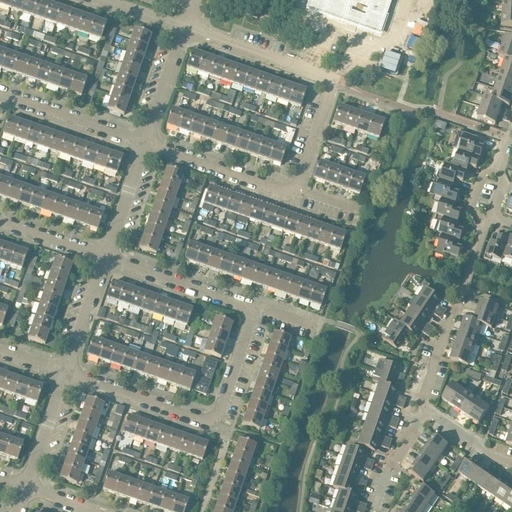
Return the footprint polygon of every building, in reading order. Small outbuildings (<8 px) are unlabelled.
[(0,0),(0,6),(10,10),(12,0),(0,0)] [(21,14),(25,0),(12,0),(10,10),(21,14)] [(32,18),(38,1),(36,0),(25,0),(21,14),(32,18)] [(308,0),(304,11),(381,37),(388,16),(387,15),(391,0),(308,0)] [(43,21),(49,4),(38,1),(32,18),(43,21)] [(55,25),(61,8),(49,4),(43,21),(55,25)] [(256,19),(260,8),(250,4),(246,16),(256,19)] [(511,15),(511,5),(503,4),(502,15),(511,15)] [(66,29),(72,12),(61,8),(55,25),(66,29)] [(77,33),(83,16),(72,12),(66,29),(77,33)] [(488,26),(489,14),(482,13),(481,25),(488,26)] [(511,26),(511,15),(502,15),(501,26),(511,26)] [(89,37),(95,20),(83,16),(77,33),(89,37)] [(101,41),(106,24),(95,20),(89,37),(101,41)] [(16,26),(15,32),(26,35),(28,30),(20,28),(22,22),(19,21),(16,26)] [(147,48),(151,36),(134,30),(130,42),(147,48)] [(511,50),(511,38),(506,36),(502,47),(511,50)] [(143,60),(147,48),(130,42),(126,54),(143,60)] [(107,59),(111,48),(105,46),(102,58),(107,59)] [(511,61),(511,50),(502,47),(498,58),(505,60),(511,61)] [(198,73),(203,56),(192,52),(186,69),(198,73)] [(13,74),(18,57),(7,53),(1,70),(13,74)] [(140,71),(143,60),(126,54),(122,65),(140,71)] [(209,77),(215,60),(203,56),(198,73),(209,77)] [(24,78),(30,61),(18,57),(13,74),(24,78)] [(74,62),(71,69),(77,71),(79,64),(81,59),(75,57),(74,62)] [(103,71),(107,59),(102,58),(98,69),(103,71)] [(81,59),(79,64),(85,66),(93,69),(95,64),(87,61),(81,59)] [(221,81),(226,64),(215,60),(209,77),(221,81)] [(511,73),(511,61),(505,60),(501,70),(511,73)] [(35,82),(41,65),(30,61),(24,78),(35,82)] [(232,85),(238,68),(226,64),(221,81),(232,85)] [(47,85),(53,68),(41,65),(35,82),(47,85)] [(136,82),(140,71),(122,65),(119,76),(136,82)] [(58,89),(64,72),(53,68),(47,85),(58,89)] [(243,89),(249,72),(238,68),(232,85),(243,89)] [(511,84),(511,73),(501,70),(498,80),(511,84)] [(69,93),(75,76),(64,72),(58,89),(69,93)] [(255,93),(260,76),(249,72),(243,89),(255,93)] [(81,97),(87,80),(75,76),(69,93),(81,97)] [(132,94),(136,82),(119,76),(115,88),(132,94)] [(266,97),(272,80),(260,76),(255,93),(266,97)] [(277,101),(283,84),(272,80),(266,97),(277,101)] [(511,95),(511,84),(498,80),(494,90),(511,95)] [(288,104),(294,87),(283,84),(277,101),(288,104)] [(300,109),(306,91),(294,87),(288,104),(300,109)] [(128,105),(132,94),(115,88),(111,99),(128,105)] [(509,107),(511,97),(511,95),(494,90),(491,100),(502,105),(509,107)] [(90,109),(95,93),(90,92),(85,107),(90,109)] [(499,114),(502,105),(491,100),(484,97),(480,108),(499,114)] [(124,116),(128,105),(111,99),(107,111),(124,116)] [(344,128),(350,111),(338,107),(332,123),(344,128)] [(495,125),(499,114),(480,108),(477,119),(495,125)] [(178,131),(184,114),(172,110),(166,127),(178,131)] [(356,132),(362,115),(350,111),(344,128),(356,132)] [(189,135),(195,118),(184,114),(178,131),(189,135)] [(367,136),(373,119),(362,115),(356,132),(367,136)] [(200,139),(206,122),(195,118),(189,135),(200,139)] [(14,140),(20,123),(9,119),(3,135),(14,140)] [(379,139),(384,123),(373,119),(367,136),(379,139)] [(212,143),(218,126),(206,122),(200,139),(212,143)] [(26,143),(32,126),(20,123),(14,140),(26,143)] [(37,147),(43,130),(32,126),(26,143),(37,147)] [(223,146),(229,130),(218,126),(212,143),(223,146)] [(48,151),(54,134),(43,130),(37,147),(48,151)] [(234,150),(240,133),(229,130),(223,146),(234,150)] [(246,154),(252,137),(240,133),(234,150),(246,154)] [(483,148),(476,145),(478,139),(460,133),(458,140),(462,141),(458,151),(480,159),(483,148)] [(60,155),(65,138),(54,134),(48,151),(60,155)] [(338,146),(340,140),(328,136),(326,142),(338,146)] [(257,158),(263,141),(252,137),(246,154),(257,158)] [(71,159),(77,142),(65,138),(60,155),(71,159)] [(269,162),(274,145),(263,141),(257,158),(269,162)] [(82,163),(88,146),(77,142),(71,159),(82,163)] [(280,166),(286,149),(274,145),(269,162),(280,166)] [(94,167),(100,150),(88,146),(82,163),(94,167)] [(105,171),(111,154),(100,150),(94,167),(105,171)] [(476,169),(480,159),(458,151),(455,161),(451,160),(449,165),(467,171),(468,166),(476,169)] [(117,175),(123,158),(111,154),(105,171),(117,175)] [(325,184),(331,167),(319,163),(313,180),(325,184)] [(467,171),(449,165),(445,164),(441,174),(438,173),(436,179),(453,185),(455,179),(463,182),(467,171)] [(336,188),(342,171),(331,167),(325,184),(336,188)] [(179,187),(184,175),(167,169),(163,181),(179,187)] [(348,192),(354,174),(342,171),(336,188),(348,192)] [(359,196),(365,178),(354,174),(348,192),(359,196)] [(0,197),(6,200),(12,183),(1,179),(0,180),(0,197)] [(433,185),(430,195),(434,196),(455,204),(459,193),(451,190),(453,185),(436,179),(433,185)] [(176,198),(179,187),(163,181),(159,192),(176,198)] [(17,204),(23,187),(12,183),(6,200),(17,204)] [(106,185),(105,190),(111,192),(116,194),(117,189),(112,187),(106,185)] [(29,208),(34,191),(23,187),(17,204),(29,208)] [(215,209),(221,192),(209,188),(203,205),(215,209)] [(40,212),(46,195),(34,191),(29,208),(40,212)] [(172,209),(176,198),(159,192),(155,204),(172,209)] [(226,213),(232,196),(221,192),(215,209),(226,213)] [(52,216),(57,199),(46,195),(40,212),(52,216)] [(238,217),(244,200),(232,196),(226,213),(238,217)] [(461,212),(453,209),(455,204),(434,196),(432,202),(439,205),(436,215),(458,222),(461,212)] [(63,220),(69,202),(57,199),(52,216),(63,220)] [(249,220),(255,203),(244,200),(238,217),(249,220)] [(74,223),(80,206),(69,202),(63,220),(74,223)] [(260,224),(266,207),(255,203),(249,220),(260,224)] [(168,221),(172,209),(155,204),(151,215),(168,221)] [(85,227),(91,210),(80,206),(74,223),(85,227)] [(272,228),(277,211),(266,207),(260,224),(272,228)] [(97,231),(103,214),(91,210),(85,227),(97,231)] [(283,232),(289,215),(277,211),(272,228),(283,232)] [(164,232),(168,221),(151,215),(147,226),(164,232)] [(294,236),(300,219),(289,215),(283,232),(294,236)] [(463,231),(456,228),(458,222),(436,215),(434,221),(437,222),(433,232),(438,234),(456,240),(460,241),(463,231)] [(305,240),(311,223),(300,219),(294,236),(305,240)] [(317,244),(323,227),(311,223),(305,240),(317,244)] [(160,244),(164,232),(147,226),(143,238),(160,244)] [(328,248),(334,231),(323,227),(317,244),(328,248)] [(340,252),(346,235),(334,231),(328,248),(340,252)] [(261,238),(260,243),(266,245),(268,240),(269,236),(263,234),(261,238)] [(462,248),(454,245),(456,240),(438,234),(436,240),(440,241),(435,255),(443,258),(444,254),(458,259),(462,248)] [(503,258),(509,240),(508,240),(498,236),(496,244),(490,242),(484,259),(490,262),(491,258),(502,261),(503,258)] [(511,265),(511,236),(510,236),(508,240),(509,240),(503,258),(511,260),(511,263),(511,265)] [(239,250),(242,241),(231,237),(229,242),(234,244),(232,248),(239,250)] [(156,255),(160,244),(143,238),(139,249),(156,255)] [(195,265),(201,248),(190,244),(184,261),(195,265)] [(0,262),(10,266),(16,249),(4,245),(0,257),(0,262)] [(207,269),(213,252),(201,248),(195,265),(207,269)] [(21,270),(27,253),(16,249),(10,266),(21,270)] [(218,273),(224,256),(213,252),(207,269),(218,273)] [(229,277),(235,260),(224,256),(218,273),(229,277)] [(68,277),(72,265),(55,260),(51,271),(68,277)] [(241,281),(247,264),(235,260),(229,277),(241,281)] [(252,285),(258,268),(247,264),(241,281),(252,285)] [(263,288),(269,271),(258,268),(252,285),(263,288)] [(64,288),(68,277),(51,271),(47,283),(64,288)] [(275,292),(281,275),(269,271),(263,288),(275,292)] [(286,296),(292,279),(281,275),(275,292),(286,296)] [(298,300),(304,283),(292,279),(286,296),(298,300)] [(118,303),(124,286),(113,282),(107,299),(118,303)] [(60,300),(64,288),(47,283),(43,294),(60,300)] [(309,304),(315,287),(304,283),(298,300),(309,304)] [(130,307),(136,290),(124,286),(118,303),(130,307)] [(320,308),(326,291),(315,287),(309,304),(320,308)] [(439,299),(425,289),(419,298),(433,308),(439,299)] [(141,311),(147,294),(136,290),(130,307),(141,311)] [(56,311),(60,300),(43,294),(39,305),(56,311)] [(152,315),(158,298),(147,294),(141,311),(152,315)] [(164,319),(170,302),(158,298),(152,315),(164,319)] [(433,308),(419,298),(413,307),(427,317),(433,308)] [(175,323),(181,306),(170,302),(164,319),(175,323)] [(495,319),(499,308),(481,302),(477,313),(495,319)] [(52,323),(56,311),(39,305),(35,317),(52,323)] [(187,327),(193,310),(181,306),(175,323),(187,327)] [(427,317),(413,307),(406,316),(421,326),(427,317)] [(446,311),(440,307),(437,311),(444,315),(446,311)] [(100,308),(97,316),(103,318),(106,310),(100,308)] [(444,315),(437,311),(434,315),(441,320),(444,315)] [(492,329),(495,319),(477,313),(473,322),(482,326),(492,329)] [(406,316),(401,325),(400,325),(408,331),(414,335),(421,326),(406,316)] [(48,334),(52,323),(35,317),(32,328),(48,334)] [(229,336),(233,325),(215,319),(211,330),(229,336)] [(479,336),(482,326),(473,322),(464,319),(461,330),(479,336)] [(408,331),(400,325),(401,325),(395,321),(388,330),(403,340),(408,331)] [(193,337),(197,326),(192,324),(188,335),(193,337)] [(434,329),(428,324),(425,329),(431,333),(434,329)] [(44,346),(48,334),(32,328),(27,340),(44,346)] [(431,333),(425,329),(422,333),(428,338),(431,333)] [(225,348),(229,336),(211,330),(207,342),(225,348)] [(403,340),(388,330),(382,339),(396,349),(403,340)] [(475,346),(479,336),(461,330),(457,340),(475,346)] [(287,351),(291,339),(274,333),(270,345),(287,351)] [(189,348),(193,337),(188,335),(184,347),(189,348)] [(99,360),(104,343),(93,339),(87,356),(99,360)] [(472,357),(475,346),(457,340),(453,350),(472,357)] [(221,359),(225,348),(207,342),(204,353),(221,359)] [(307,358),(312,343),(307,342),(302,356),(307,358)] [(110,364),(116,347),(104,343),(99,360),(110,364)] [(283,363),(287,351),(270,345),(266,357),(283,363)] [(121,368),(127,351),(116,347),(110,364),(121,368)] [(468,367),(472,357),(453,350),(450,360),(468,367)] [(133,372),(138,355),(127,351),(121,368),(133,372)] [(144,376),(150,359),(138,355),(133,372),(144,376)] [(279,374),(283,363),(266,357),(262,368),(279,374)] [(206,396),(217,362),(205,358),(194,392),(206,396)] [(155,380),(161,363),(150,359),(144,376),(155,380)] [(393,377),(396,367),(380,361),(376,372),(393,377)] [(166,384),(172,367),(161,363),(155,380),(166,384)] [(178,388),(184,371),(172,367),(166,384),(178,388)] [(275,385),(279,374),(262,368),(258,379),(275,385)] [(190,392),(195,375),(184,371),(178,388),(190,392)] [(0,391),(2,393),(8,376),(0,372),(0,391)] [(389,387),(393,377),(376,372),(373,382),(380,385),(380,384),(389,388),(389,387)] [(14,397),(20,380),(8,376),(2,393),(14,397)] [(271,396),(275,385),(258,379),(254,390),(271,396)] [(25,400),(31,383),(20,380),(14,397),(25,400)] [(37,404),(43,387),(31,383),(25,400),(37,404)] [(392,400),(396,390),(389,387),(389,388),(380,384),(380,385),(376,395),(392,400)] [(451,406),(462,390),(453,384),(442,400),(451,406)] [(267,408),(271,396),(254,390),(250,402),(267,408)] [(460,412),(471,396),(462,390),(451,406),(460,412)] [(105,402),(106,401),(89,395),(83,411),(100,417),(102,410),(107,412),(110,404),(105,402)] [(389,411),(392,400),(376,395),(373,405),(389,411)] [(469,419),(480,402),(471,396),(460,412),(469,419)] [(359,400),(354,398),(351,409),(355,410),(359,400)] [(263,419),(267,408),(250,402),(246,413),(263,419)] [(478,425),(489,409),(480,402),(469,419),(478,425)] [(385,421),(389,411),(373,405),(369,415),(385,421)] [(117,406),(114,415),(117,416),(114,422),(119,423),(124,409),(117,406)] [(96,428),(100,417),(83,411),(79,422),(96,428)] [(259,431),(263,419),(246,413),(242,425),(259,431)] [(382,431),(385,421),(369,415),(366,425),(382,431)] [(134,438),(140,421),(128,417),(122,434),(134,438)] [(145,442),(151,425),(140,421),(134,438),(145,442)] [(92,439),(96,428),(79,422),(75,433),(92,439)] [(156,446),(162,429),(151,425),(145,442),(156,446)] [(378,441),(382,431),(366,425),(362,435),(378,441)] [(168,450),(174,433),(162,429),(156,446),(168,450)] [(88,451),(92,439),(75,433),(71,445),(88,451)] [(179,453),(185,437),(174,433),(168,450),(179,453)] [(374,452),(378,441),(362,435),(358,446),(374,452)] [(0,455),(5,457),(11,440),(0,436),(0,455)] [(448,446),(434,436),(427,446),(442,456),(448,446)] [(191,457),(196,441),(185,437),(179,453),(191,457)] [(17,461),(23,444),(11,440),(5,457),(17,461)] [(252,458),(256,446),(239,440),(235,452),(252,458)] [(202,461),(208,445),(196,441),(191,457),(202,461)] [(84,462),(88,451),(71,445),(68,456),(84,462)] [(442,456),(427,446),(421,455),(436,465),(442,456)] [(361,463),(364,452),(348,447),(344,457),(361,463)] [(248,469),(252,458),(235,452),(231,463),(248,469)] [(436,465),(421,455),(415,464),(430,474),(436,465)] [(81,473),(84,462),(68,456),(64,468),(81,473)] [(357,473),(361,463),(344,457),(341,468),(357,473)] [(458,467),(463,460),(458,457),(454,464),(458,467)] [(467,480),(477,466),(468,460),(458,474),(467,480)] [(244,481),(248,469),(231,463),(227,475),(244,481)] [(430,474),(415,464),(409,473),(423,483),(430,474)] [(454,473),(458,467),(454,464),(449,470),(454,473)] [(184,476),(186,470),(175,466),(173,472),(184,476)] [(476,486),(486,472),(477,466),(467,480),(476,486)] [(99,467),(95,478),(100,480),(104,469),(99,467)] [(77,485),(81,473),(64,468),(60,479),(77,485)] [(353,483),(357,473),(341,468),(337,478),(353,483)] [(485,493),(495,478),(486,472),(476,486),(485,493)] [(114,495),(120,478),(108,474),(103,491),(114,495)] [(262,488),(266,476),(261,474),(257,486),(262,488)] [(446,484),(451,478),(446,475),(445,476),(442,474),(439,479),(442,481),(446,484)] [(240,492),(244,481),(227,475),(223,486),(240,492)] [(125,498),(131,481),(120,478),(114,495),(125,498)] [(350,494),(350,493),(353,483),(337,478),(333,488),(340,491),(340,490),(350,494)] [(494,499),(504,484),(495,478),(485,493),(494,499)] [(137,502),(143,485),(131,481),(125,498),(137,502)] [(442,491),(446,484),(442,481),(437,488),(442,491)] [(503,505),(511,491),(511,489),(504,484),(494,499),(503,505)] [(148,506),(154,489),(143,485),(137,502),(148,506)] [(236,504),(240,492),(223,486),(219,497),(236,504)] [(246,491),(245,494),(258,499),(260,494),(262,488),(257,486),(255,492),(254,494),(246,491)] [(435,495),(421,486),(415,495),(429,505),(435,495)] [(160,510),(166,493),(154,489),(148,506),(160,510)] [(340,490),(340,491),(337,501),(353,507),(357,496),(350,493),(350,494),(340,490)] [(511,510),(511,491),(503,505),(511,510)] [(164,511),(171,511),(177,497),(166,493),(160,510),(164,511)] [(456,498),(449,494),(446,498),(453,503),(456,498)] [(424,511),(429,505),(415,495),(408,504),(420,511),(424,511)] [(311,496),(309,503),(317,505),(319,498),(311,496)] [(184,511),(188,501),(177,497),(171,511),(184,511)] [(224,511),(233,511),(236,504),(219,497),(215,509),(224,511)] [(462,503),(456,498),(453,503),(459,507),(462,503)] [(334,511),(351,511),(353,507),(337,501),(333,511),(334,511)]
